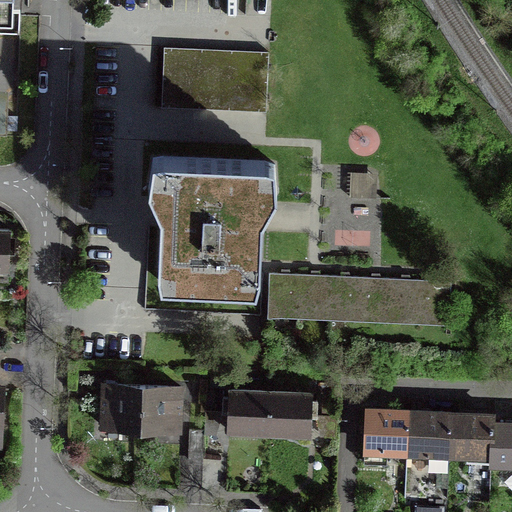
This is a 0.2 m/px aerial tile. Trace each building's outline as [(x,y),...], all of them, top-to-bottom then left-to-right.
[(0,0),(0,22),(20,24),(20,0),(0,0)] [(161,105),(267,109),(269,49),(163,45),(161,105)] [(9,87),(0,87),(0,135),(7,136),(7,129),(17,129),(18,114),(8,114),(9,87)] [(160,266),(255,271),(260,258),(262,200),(278,177),(275,147),(267,144),(164,140),(153,141),(148,171),(160,197),(158,254),(160,266)] [(347,195),(377,196),(378,171),(348,170),(347,195)] [(368,206),(354,206),(354,214),(368,214),(368,206)] [(0,276),(8,277),(10,224),(0,223),(0,276)] [(450,322),(452,278),(410,276),(411,272),(401,272),(401,276),(381,275),(381,271),(372,271),(371,274),(350,274),(350,270),(341,269),(340,273),(320,272),(321,269),(311,268),(311,272),(291,271),(291,267),(281,266),(281,271),(269,270),(267,315),(450,322)] [(183,397),(184,381),(101,378),(101,394),(99,427),(182,430),(183,397)] [(228,394),(226,430),(311,433),(312,408),(313,386),(228,383),(228,394)] [(469,407),(428,405),(385,404),(365,403),(363,451),(466,455),(466,463),(511,464),(511,416),(509,417),(496,416),(496,408),(469,407)] [(188,462),(203,462),(204,428),(189,428),(188,462)] [(447,486),(447,469),(436,469),(436,486),(447,486)] [(444,511),(444,504),(415,503),(414,511),(444,511)]
